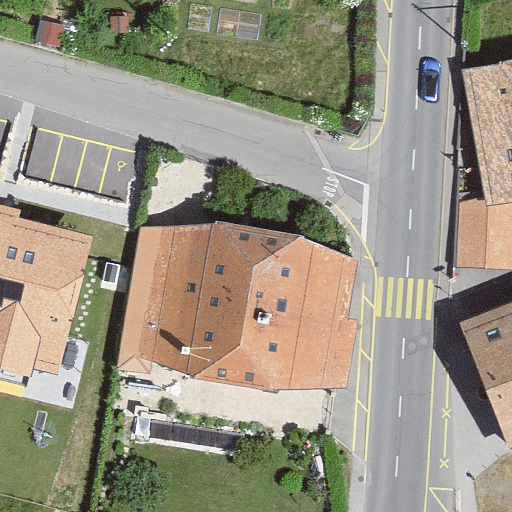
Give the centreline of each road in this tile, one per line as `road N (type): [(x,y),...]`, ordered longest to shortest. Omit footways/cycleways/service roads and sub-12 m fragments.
road 1 (residential): [(408,195),(0,74)]
road 2 (tertiary): [(395,511),(408,195)]
road 3 (tertiary): [(408,195),(419,0)]
